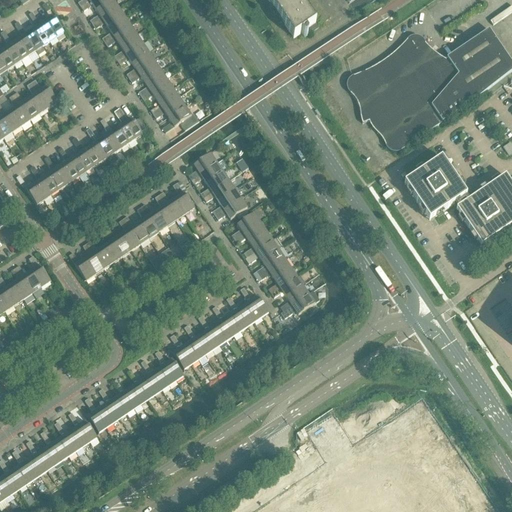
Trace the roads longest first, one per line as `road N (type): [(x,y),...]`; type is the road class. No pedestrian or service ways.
road 1 (secondary): [(436,319),(220,0)]
road 2 (residential): [(2,180),(95,317),(111,358),(0,437)]
road 3 (secondary): [(189,0),(383,280)]
road 4 (primary): [(372,332),(103,511)]
road 5 (primary): [(150,511),(386,354)]
road 6 (residential): [(2,180),(119,102),(81,46)]
road 7 (secondary): [(511,430),(436,319)]
road 8 (secondary): [(442,367),(511,473)]
